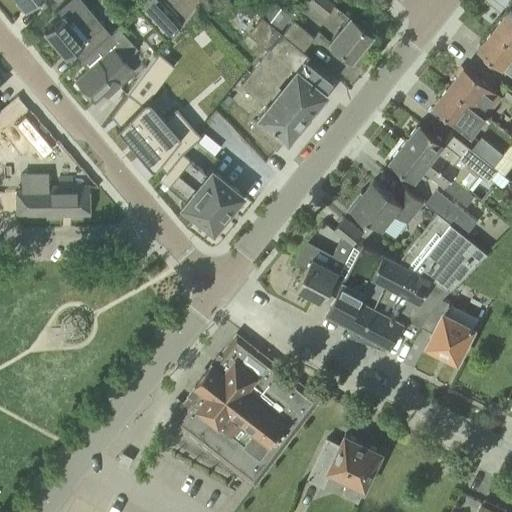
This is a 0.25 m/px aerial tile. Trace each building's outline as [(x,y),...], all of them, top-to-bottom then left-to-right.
[(230,0),(216,0),(209,8),(242,42),(239,46),(258,61),(250,71),(305,116),(323,93),(322,92),(332,81),(306,59),(309,56),(302,50),(282,33),(261,15),(254,24),(230,0)] [(306,0),(306,1),(323,16),(334,3),(329,0),(306,0)] [(263,15),(281,29),(291,16),(273,2),(263,15)] [(145,10),(151,17),(159,10),(153,3),(145,10)] [(62,14),(43,30),(65,55),(84,40),(69,23),(81,12),(74,4),(62,15),(62,14)] [(511,11),(509,9),(494,29),(511,42),(511,11)] [(349,16),(341,10),(337,14),(345,20),(328,41),(351,59),(371,34),(349,16)] [(293,20),(282,33),(302,50),(313,36),(293,20)] [(92,50),(99,58),(75,79),(94,100),(106,90),(110,94),(136,71),(125,59),(124,60),(114,48),(129,35),(119,24),(92,50)] [(511,42),(494,29),(479,48),(511,74),(511,42)] [(465,65),(449,85),(486,114),(502,95),(465,65)] [(305,116),(250,71),(240,84),(263,103),(269,96),(273,99),(259,116),(250,128),(276,149),(285,138),(287,139),(305,116)] [(471,133),(486,114),(449,85),(434,104),(471,133)] [(196,131),(176,107),(164,118),(150,102),(150,101),(149,101),(149,100),(148,100),(147,100),(147,99),(146,99),(145,99),(144,99),(144,100),(143,100),(142,100),(142,101),(141,101),(141,102),(129,93),(127,92),(110,114),(119,124),(116,127),(130,144),(133,141),(143,153),(154,165),(154,166),(155,166),(156,166),(156,165),(157,164),(165,172),(181,152),(197,132),(196,131)] [(450,131),(443,139),(420,121),(405,140),(452,177),(459,183),(467,190),(480,173),(464,161),(473,149),(472,148),(450,131)] [(472,148),(494,165),(504,153),(482,136),(472,148)] [(7,138),(0,143),(0,173),(6,169),(21,157),(9,141),(7,138)] [(43,140),(29,151),(37,161),(51,150),(43,140)] [(459,183),(452,177),(405,140),(391,159),(416,178),(423,169),(444,186),(452,193),(459,183)] [(494,165),(472,148),(473,149),(464,161),(480,173),(489,180),(498,169),(494,165)] [(180,205),(181,205),(212,231),(242,194),(209,167),(194,187),(180,205)] [(15,183),(15,212),(46,211),(46,216),(89,215),(88,186),(76,186),(76,183),(72,182),(72,178),(58,178),(58,186),(42,187),(41,182),(15,183)] [(361,190),(347,208),(365,222),(367,220),(368,220),(370,217),(385,229),(397,213),(407,221),(424,200),(403,184),(394,195),(374,179),(364,192),(361,190)] [(444,217),(466,234),(477,220),(455,203),(444,217)] [(349,326),(359,334),(390,344),(391,342),(393,343),(401,327),(414,333),(420,324),(432,307),(442,297),(452,287),(488,251),(474,240),(466,234),(444,217),(438,211),(399,260),(364,241),(327,311),(341,317),(343,312),(351,316),(349,321),(351,323),(349,326)] [(324,300),(353,244),(363,232),(344,217),(335,229),(344,236),(340,241),(328,264),(313,256),(297,286),(324,300)] [(432,307),(420,324),(434,332),(428,343),(458,358),(479,316),(442,297),(432,307)] [(255,485),(264,474),(321,399),(281,368),(279,371),(272,365),(274,362),(237,333),(221,354),(220,353),(213,362),(212,362),(195,384),(196,385),(189,393),(190,394),(171,419),(187,431),(255,485)] [(346,433),(341,444),(327,438),(308,477),(324,484),(331,469),(349,478),(342,493),(358,501),(383,451),(346,433)] [(132,457),(123,452),(118,460),(127,466),(132,457)] [(494,508),(482,501),(476,511),(505,511),(507,509),(496,504),(494,508)]
